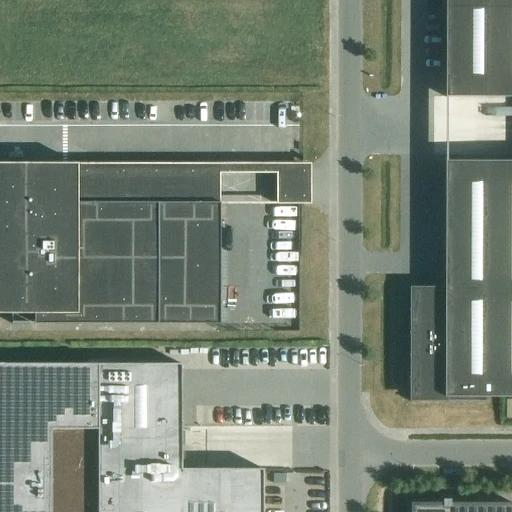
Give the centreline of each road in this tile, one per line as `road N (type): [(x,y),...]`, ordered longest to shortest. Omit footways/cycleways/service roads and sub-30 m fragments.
road 1 (residential): [(348,0),(349,454)]
road 2 (residential): [(349,454),(511,454)]
